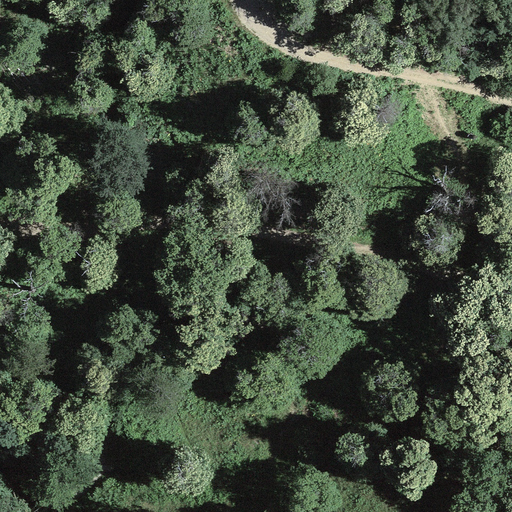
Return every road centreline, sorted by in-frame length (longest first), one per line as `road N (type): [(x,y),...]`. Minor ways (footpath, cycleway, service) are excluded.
road 1 (track): [(0,227),(218,222),(511,288)]
road 2 (track): [(511,99),(302,52),(263,34),(238,0)]
road 3 (track): [(48,511),(91,476),(92,443),(76,429),(0,407)]
